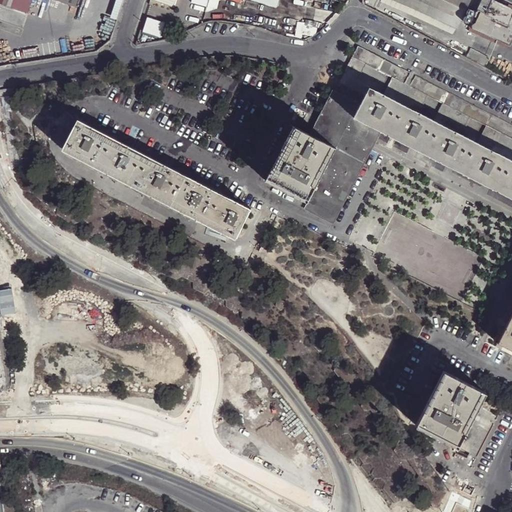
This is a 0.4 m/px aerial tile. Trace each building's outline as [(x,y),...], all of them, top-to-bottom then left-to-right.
[(0,0),(0,67),(11,65),(8,45),(6,32),(9,23),(22,27),(27,12),(44,19),(49,0),(56,0),(76,6),(77,0),(0,0)] [(399,0),(411,5),(456,27),(468,0),(399,0)] [(511,10),(489,0),(481,0),(468,30),(488,40),(491,35),(510,44),(511,40),(511,39),(511,10)] [(489,0),(511,10),(511,5),(500,0),(489,0)] [(453,33),(456,27),(411,5),(408,12),(453,33)] [(6,32),(8,45),(12,44),(16,42),(19,37),(22,27),(9,23),(6,32)] [(508,48),(510,44),(491,35),(488,40),(508,48)] [(365,64),(392,77),(405,84),(411,73),(358,47),(353,57),(365,64)] [(467,57),(484,66),(488,58),(471,49),(467,57)] [(353,57),(346,71),(359,78),(365,64),(353,57)] [(340,82),(366,95),(370,87),(371,84),(359,78),(346,71),(340,82)] [(410,86),(428,96),(442,103),(471,118),(486,125),(511,138),(511,125),(415,76),(410,86)] [(392,77),(384,94),(420,113),(428,96),(410,86),(405,84),(392,77)] [(511,199),(511,160),(478,142),(462,135),(433,120),(420,113),(384,94),(370,87),(366,95),(361,104),(354,118),(374,128),(381,131),(511,199)] [(333,90),(309,134),(333,147),(311,184),(315,187),(308,202),(331,214),(374,128),(354,118),(361,104),(333,90)] [(442,103),(433,120),(462,135),(471,118),(442,103)] [(63,150),(235,239),(251,209),(79,120),(63,150)] [(478,142),(511,160),(511,138),(486,125),(478,142)] [(278,168),(301,130),(294,127),(273,165),(278,168)] [(331,214),(308,202),(304,209),(334,226),(381,131),(374,128),(331,214)] [(309,134),(301,130),(278,168),(273,165),(266,179),(308,202),(315,187),(311,184),(333,147),(309,134)] [(511,315),(498,343),(511,350),(511,315)] [(486,392),(445,371),(417,425),(458,446),(486,392)]
